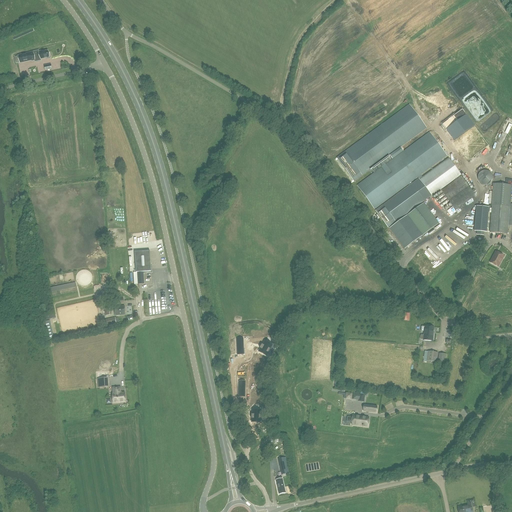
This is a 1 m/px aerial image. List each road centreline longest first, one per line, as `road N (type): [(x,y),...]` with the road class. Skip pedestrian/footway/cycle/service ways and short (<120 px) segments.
road 1 (primary): [(236,502),(153,144),(118,64),(77,0)]
road 2 (residential): [(511,335),(475,336),(442,321),(275,120),(126,32)]
road 3 (unclassified): [(103,64),(132,124),(167,245),(212,449),(202,511)]
road 4 (unclassified): [(263,511),(461,468),(511,466)]
road 5 (track): [(337,0),(294,45),(279,124)]
